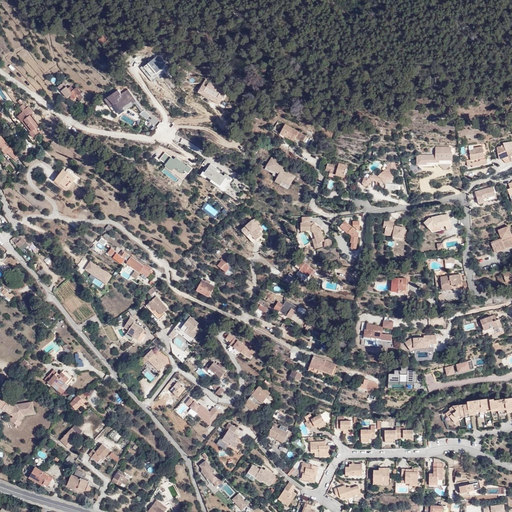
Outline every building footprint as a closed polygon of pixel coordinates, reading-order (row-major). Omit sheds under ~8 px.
[(115,40),(113,42),(110,44),(110,45),(114,49),(119,45),(115,40)] [(159,76),(158,74),(167,67),(158,55),(141,67),(151,82),(159,76)] [(205,78),(197,91),(219,104),(227,91),(205,78)] [(75,100),(70,95),(64,89),(59,95),(60,96),(62,99),(63,98),(70,105),(72,104),(75,100)] [(104,98),(109,105),(112,103),(118,114),(136,103),(128,89),(120,94),(117,89),(104,98)] [(72,93),(70,95),(75,100),(72,104),(75,107),(83,100),(77,94),(75,96),(72,93)] [(62,99),(60,96),(57,98),(59,100),(61,100),(68,106),(70,105),(63,98),(62,99)] [(146,119),(150,115),(144,110),(140,114),(146,119)] [(145,123),(152,130),(160,122),(153,115),(145,123)] [(18,129),(23,125),(17,117),(10,123),(12,126),(13,125),(17,130),(18,129)] [(34,134),(27,122),(23,125),(18,129),(22,134),(26,140),(32,136),(34,134)] [(306,138),(286,125),(281,134),(286,137),(281,144),(289,149),(294,142),(296,139),(303,143),(306,138)] [(35,140),(32,136),(26,140),(24,142),(27,146),(35,140)] [(510,163),(507,152),(511,150),(511,143),(503,144),(504,147),(497,149),(499,161),(502,160),(506,165),(510,163)] [(285,154),(288,151),(281,146),(278,150),(285,154)] [(436,155),(422,155),(422,164),(426,164),(427,162),(437,161),(440,159),(440,164),(446,170),(451,163),(451,159),(453,159),(453,152),(452,152),(451,146),(435,147),(436,155)] [(485,159),(483,148),(474,149),(474,151),(469,152),(471,161),(467,162),(468,167),(472,167),(472,168),(482,166),(482,165),(487,164),(487,160),(481,161),(481,159),(485,159)] [(159,159),(164,163),(170,156),(165,152),(159,159)] [(170,156),(164,166),(184,179),(192,168),(175,156),(174,159),(170,156)] [(273,175),(277,178),(282,181),(280,184),(280,185),(287,190),(295,176),(283,169),(285,165),(272,157),(265,169),(273,174),(273,175)] [(329,161),(327,167),(331,169),(331,170),(329,176),(344,180),(348,166),(333,162),(329,161)] [(220,173),(210,165),(206,170),(216,178),(220,173)] [(71,182),(73,183),(75,179),(63,170),(56,181),(60,184),(61,184),(67,188),(71,182)] [(391,184),(391,179),(394,177),(391,173),(389,171),(385,170),(379,175),(370,174),(370,178),(365,177),(363,183),(366,186),(372,181),(380,181),(384,182),(386,184),(386,188),(399,189),(399,184),(391,184)] [(74,184),(73,183),(71,182),(67,188),(61,184),(60,184),(56,181),(55,182),(67,191),(70,187),(72,188),(73,187),(74,186),(74,184)] [(478,205),(485,203),(484,200),(496,196),(494,188),(475,193),(478,205)] [(448,214),(442,215),(442,217),(440,217),(439,215),(432,217),(431,218),(430,217),(424,222),(432,232),(438,230),(437,226),(445,225),(445,224),(450,223),(448,214)] [(242,230),(246,235),(251,231),(258,238),(263,234),(260,231),(262,229),(258,225),(257,226),(252,220),(242,230)] [(406,228),(399,226),(395,226),(396,225),(396,223),(385,221),(384,227),(386,227),(385,234),(394,236),(404,238),(406,228)] [(341,226),(344,230),(348,234),(349,233),(352,236),(351,243),(352,243),(351,248),(356,249),(359,235),(354,231),(355,230),(346,222),(345,222),(341,226)] [(301,230),(312,230),(314,233),(316,238),(318,243),(321,242),(324,241),(321,230),(320,229),(319,228),(314,223),(311,223),(302,223),(301,223),(301,230)] [(511,233),(511,234),(509,227),(499,230),(502,239),(492,243),(495,253),(506,249),(506,250),(511,247),(511,233)] [(251,231),(246,235),(253,243),(258,238),(251,231)] [(112,242),(114,239),(106,233),(104,236),(112,242)] [(20,238),(18,236),(13,240),(19,247),(26,242),(22,236),(20,238)] [(316,249),(323,246),(321,242),(318,243),(316,238),(313,239),(316,249)] [(122,250),(119,254),(116,258),(123,263),(125,260),(128,262),(128,263),(130,264),(133,259),(122,250)] [(221,261),(218,265),(226,271),(225,272),(230,277),(233,273),(228,269),(230,267),(226,264),(227,262),(222,258),(220,259),(221,261)] [(144,266),(133,259),(130,264),(148,277),(152,270),(145,265),(144,266)] [(304,273),(309,267),(310,266),(300,259),(295,266),(304,273)] [(84,270),(107,284),(112,275),(89,261),(84,270)] [(148,277),(130,264),(128,266),(147,278),(148,277)] [(313,270),(309,267),(304,273),(309,276),(313,270)] [(511,270),(503,274),(505,280),(506,281),(511,280),(511,279),(511,278),(511,270)] [(288,274),(285,281),(291,283),(294,277),(288,274)] [(443,290),(453,288),(452,285),(461,283),(460,274),(441,277),(443,290)] [(505,280),(503,274),(497,276),(499,282),(505,280)] [(95,278),(92,281),(100,288),(103,285),(95,278)] [(406,290),(407,279),(392,278),(392,291),(398,292),(399,290),(406,290)] [(209,284),(206,282),(202,280),(197,290),(209,297),(215,287),(209,284)] [(0,290),(0,294),(2,296),(4,294),(7,297),(11,300),(14,296),(12,294),(11,295),(8,293),(9,292),(3,287),(0,290)] [(157,296),(150,302),(162,315),(165,312),(168,309),(157,296)] [(162,315),(150,302),(147,305),(160,319),(166,314),(165,312),(162,315)] [(293,316),(296,311),(284,304),(283,305),(278,302),(274,308),(280,311),(282,313),(280,316),(285,319),(287,316),(288,317),(293,319),(294,317),(293,316)] [(266,313),(269,309),(265,307),(264,307),(260,305),(260,306),(257,304),(256,306),(259,309),(256,312),(263,316),(265,312),(266,313)] [(305,317),(296,311),(293,316),(294,317),(293,319),(303,326),(303,325),(305,322),(303,321),(304,320),(306,320),(306,319),(305,318),(305,317)] [(480,321),(484,330),(487,329),(488,333),(489,336),(492,335),(493,337),(505,333),(499,319),(497,320),(495,321),(494,318),(492,318),(491,316),(480,321)] [(129,330),(128,332),(134,336),(135,335),(139,338),(145,329),(134,323),(135,321),(130,317),(124,327),(129,330)] [(191,317),(183,326),(188,330),(186,332),(194,338),(200,330),(196,327),(199,323),(191,317)] [(392,329),(393,322),(383,321),(382,327),(392,329)] [(367,323),(366,329),(365,336),(381,337),(381,333),(382,327),(367,323)] [(313,327),(307,324),(305,329),(313,333),(314,331),(312,330),(313,327)] [(173,338),(178,332),(174,329),(169,335),(173,338)] [(365,336),(366,329),(364,329),(363,339),(373,340),(391,342),(392,335),(381,333),(381,337),(365,336)] [(225,339),(249,358),(254,352),(230,332),(225,339)] [(410,342),(408,340),(405,343),(411,350),(415,347),(420,347),(420,345),(429,345),(429,343),(437,343),(437,335),(424,336),(424,337),(414,338),(414,340),(412,341),(410,342)] [(340,346),(342,340),(329,336),(327,342),(333,344),(340,346)] [(144,357),(148,360),(159,370),(167,362),(156,351),(155,352),(152,349),(144,357)] [(326,361),(326,360),(314,356),(308,371),(318,374),(319,370),(322,371),(321,372),(334,376),(337,365),(326,361)] [(456,363),(457,371),(474,368),(472,359),(456,363)] [(20,365),(27,371),(32,366),(25,360),(24,361),(20,365)] [(209,368),(215,373),(219,367),(221,364),(217,361),(215,364),(213,363),(211,366),(209,368)] [(219,367),(215,373),(221,377),(225,372),(222,369),(224,366),(221,364),(219,367)] [(407,370),(407,365),(401,365),(401,369),(394,369),(394,375),(388,375),(388,387),(414,387),(414,370),(407,370)] [(447,375),(456,373),(454,365),(445,367),(447,375)] [(300,380),(303,374),(293,369),(290,375),(300,380)] [(61,372),(59,375),(58,376),(55,374),(57,372),(53,370),(45,380),(61,393),(62,393),(65,390),(61,387),(68,378),(61,372)] [(367,380),(364,379),(363,384),(360,383),(359,388),(373,391),(373,388),(377,389),(378,384),(375,383),(375,382),(368,381),(367,380)] [(255,391),(252,395),(251,395),(262,404),(270,394),(259,386),(255,391)] [(218,398),(224,391),(220,388),(215,394),(218,398)] [(71,404),(76,400),(82,393),(83,395),(84,394),(82,392),(70,403),(71,404)] [(76,409),(85,401),(83,399),(86,397),(84,394),(83,395),(82,393),(76,400),(71,404),(73,406),(71,408),(73,410),(75,408),(76,409)] [(185,403),(204,419),(210,412),(191,396),(185,403)] [(511,397),(490,400),(490,398),(467,401),(467,404),(452,406),(449,408),(450,410),(445,414),(448,417),(449,416),(450,418),(453,421),(457,417),(458,419),(460,416),(465,416),(469,415),(473,414),(473,411),(476,411),(477,415),(481,415),(480,412),(485,412),(484,409),(491,409),(491,411),(498,410),(499,412),(499,413),(503,413),(503,414),(507,413),(507,412),(511,411),(511,397)] [(254,408),(256,405),(249,399),(245,405),(252,410),(254,408)] [(15,407),(7,402),(3,408),(14,416),(17,418),(19,420),(24,414),(35,413),(33,402),(16,404),(18,405),(16,408),(15,407)] [(220,408),(207,408),(207,424),(213,424),(213,417),(220,416),(220,408)] [(320,414),(308,422),(311,427),(312,429),(315,427),(314,426),(317,425),(317,426),(318,427),(325,422),(320,414)] [(10,421),(19,426),(22,421),(19,420),(17,418),(14,416),(10,421)] [(343,429),(343,431),(351,431),(351,421),(343,421),(343,417),(337,417),(337,429),(343,429)] [(229,430),(222,440),(230,445),(236,448),(239,444),(235,441),(237,439),(239,436),(234,433),(237,429),(229,423),(226,428),(229,430)] [(72,428),(79,435),(83,431),(75,424),(72,428)] [(283,443),(288,434),(273,426),(267,438),(274,442),(276,439),(283,443)] [(361,430),(361,440),(368,439),(368,438),(368,437),(371,437),(371,438),(375,438),(375,426),(370,426),(370,430),(361,430)] [(61,440),(69,448),(74,443),(73,442),(79,435),(72,428),(61,440)] [(399,430),(399,428),(395,428),(395,430),(385,430),(385,440),(393,440),(393,439),(393,438),(396,438),(396,439),(400,439),(399,430)] [(404,430),(399,430),(400,439),(404,439),(404,438),(406,438),(406,439),(413,439),(413,430),(404,430)] [(311,452),(315,452),(319,452),(319,456),(319,457),(329,456),(328,448),(326,448),(326,445),(326,442),(310,442),(311,452)] [(102,444),(96,452),(93,449),(89,455),(99,463),(104,456),(105,457),(110,450),(102,444)] [(112,452),(109,455),(118,462),(120,459),(112,452)] [(69,456),(64,462),(70,467),(75,461),(69,456)] [(212,480),(215,483),(221,478),(208,460),(201,465),(204,468),(203,471),(209,479),(210,478),(212,480)] [(303,471),(302,477),(310,479),(309,480),(309,481),(315,482),(317,474),(315,474),(316,470),(318,470),(319,467),(303,463),(301,471),(303,471)] [(434,468),(434,471),(433,473),(432,473),(429,473),(429,483),(437,483),(437,480),(443,480),(443,468),(440,468),(440,464),(432,463),(432,468),(434,468)] [(346,475),(354,475),(354,473),(362,473),(362,464),(349,464),(349,467),(345,467),(346,475)] [(256,476),(255,477),(255,478),(262,482),(263,481),(270,485),(276,477),(272,474),(273,474),(266,469),(265,471),(263,472),(260,470),(253,465),(249,471),(256,476)] [(53,478),(45,474),(45,473),(35,467),(30,476),(43,483),(48,486),(53,478)] [(410,470),(410,469),(402,469),(402,476),(405,476),(405,477),(401,477),(401,483),(409,483),(409,485),(418,485),(418,467),(414,467),(414,469),(414,470),(410,470)] [(379,468),(379,469),(379,470),(373,470),(373,481),(389,481),(390,468),(379,468)] [(74,476),(81,479),(82,478),(84,479),(86,473),(76,470),(74,476)] [(119,470),(112,480),(120,486),(122,483),(126,485),(129,480),(125,477),(127,475),(119,470)] [(68,484),(78,488),(84,490),(88,480),(84,479),(82,478),(81,479),(74,476),(71,475),(68,484)] [(43,483),(30,476),(29,478),(42,485),(43,483)] [(221,478),(215,483),(217,486),(224,481),(221,478)] [(467,483),(463,483),(464,486),(458,487),(460,493),(481,489),(481,487),(484,486),(483,480),(479,480),(479,481),(477,481),(477,483),(468,485),(467,483)] [(289,482),(279,497),(285,502),(284,503),(287,506),(296,494),(292,492),(291,491),(292,489),(294,486),(289,482)] [(353,496),(353,495),(353,494),(360,491),(358,486),(350,488),(347,489),(346,487),(346,485),(334,488),(336,495),(339,496),(340,496),(341,498),(345,497),(345,499),(353,496)] [(232,499),(242,510),(248,504),(238,493),(232,499)] [(157,500),(148,511),(149,511),(164,511),(168,508),(157,500)] [(301,511),(313,511),(309,511),(311,505),(304,503),(301,511)]
